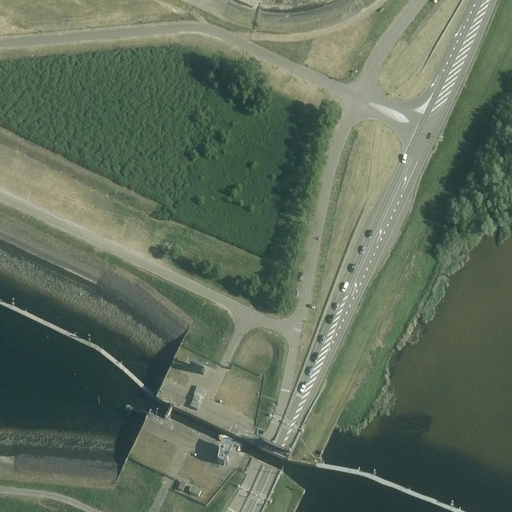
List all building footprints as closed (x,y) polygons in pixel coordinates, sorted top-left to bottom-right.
[(205,48),(216,45),(214,40),(203,43),(205,48)] [(371,48),(366,53),(373,60),(378,56),(371,48)] [(202,364),(214,370),(217,365),(205,359),(202,364)] [(192,397),(187,407),(197,411),(206,392),(197,388),(193,397),(192,397)] [(232,450),(221,445),(219,450),(216,464),(223,467),(227,463),(232,450)] [(181,483),(177,490),(177,491),(182,493),(185,485),(181,483)] [(200,492),(191,488),(188,493),(198,498),(200,492)]
